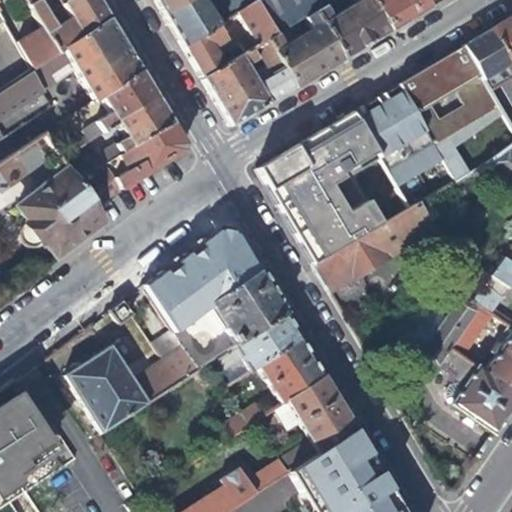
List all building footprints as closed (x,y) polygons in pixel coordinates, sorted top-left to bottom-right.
[(23,3),(20,0),(5,0),(11,10),(23,3)] [(33,0),(20,0),(23,3),(34,21),(40,32),(43,38),(54,55),(79,39),(69,21),(52,32),(33,0)] [(60,6),(69,21),(79,39),(105,22),(96,7),(91,0),(66,0),(67,2),(60,6)] [(148,0),(150,2),(160,18),(190,0),(148,0)] [(248,0),(190,0),(160,18),(168,32),(178,49),(215,28),(235,16),(252,6),(248,0)] [(248,0),(252,6),(271,37),(300,20),(310,14),(319,9),(332,1),(333,0),(248,0)] [(326,20),(319,9),(310,14),(339,62),(362,48),(386,34),(365,0),(349,0),(352,5),(326,20)] [(365,0),(386,34),(406,22),(424,12),(417,0),(365,0)] [(417,0),(424,12),(443,0),(417,0)] [(234,53),(236,57),(262,41),(271,37),(252,6),(235,16),(248,38),(236,46),(238,51),(234,53)] [(278,49),(271,37),(262,41),(292,90),(313,78),(339,62),(310,14),(300,20),(307,32),(278,49)] [(501,22),(484,32),(511,79),(511,16),(501,22)] [(62,67),(69,77),(73,83),(80,94),(129,63),(109,29),(105,22),(79,39),(54,55),(29,72),(18,79),(27,92),(30,98),(48,86),(44,79),(62,67)] [(5,32),(0,23),(0,73),(3,78),(8,86),(9,85),(18,79),(29,72),(18,54),(11,42),(5,32)] [(224,43),(215,28),(178,49),(186,63),(196,80),(218,67),(216,64),(209,52),(224,43)] [(486,95),(511,79),(484,32),(471,40),(458,48),(486,95)] [(18,54),(29,72),(54,55),(43,38),(18,54)] [(226,129),(292,90),(262,41),(236,57),(229,60),(218,67),(196,80),(216,112),(226,129)] [(511,148),(511,138),(486,95),(458,48),(432,63),(421,69),(480,168),(482,167),(511,148)] [(227,58),(216,64),(218,67),(229,60),(227,58)] [(89,107),(96,102),(136,76),(132,69),(129,63),(80,94),(89,107)] [(440,163),(452,184),(480,168),(421,69),(394,85),(440,163)] [(80,147),(112,127),(152,102),(145,90),(136,76),(96,102),(107,118),(78,135),(81,139),(76,142),(80,147)] [(64,89),(73,83),(69,77),(60,83),(64,89)] [(3,78),(0,79),(0,91),(8,86),(3,78)] [(17,98),(27,92),(18,79),(9,85),(17,98)] [(0,117),(11,110),(17,98),(9,85),(8,86),(0,91),(0,117)] [(359,115),(351,120),(381,171),(392,190),(393,191),(440,163),(394,85),(385,91),(378,95),(382,102),(374,106),(370,99),(366,102),(355,108),(359,115)] [(378,95),(370,99),(374,106),(382,102),(378,95)] [(121,142),(66,175),(71,183),(90,172),(99,167),(166,126),(158,112),(152,102),(112,127),(121,142)] [(355,108),(347,113),(351,120),(359,115),(355,108)] [(171,133),(166,126),(99,167),(90,172),(71,183),(88,209),(106,198),(111,195),(115,193),(133,182),(179,154),(179,148),(171,133)] [(19,130),(0,142),(10,157),(29,145),(19,130)] [(0,163),(10,157),(0,142),(0,141),(0,163)] [(511,148),(482,167),(495,191),(511,201),(511,148)] [(39,246),(50,261),(76,242),(99,225),(88,209),(71,183),(66,175),(64,172),(53,180),(52,180),(51,180),(50,180),(49,180),(48,181),(47,181),(46,182),(45,182),(44,182),(44,183),(43,183),(42,184),(42,185),(41,185),(40,186),(40,187),(39,188),(39,189),(38,189),(38,190),(38,191),(12,209),(23,224),(16,229),(15,230),(15,231),(14,232),(14,233),(14,234),(13,235),(13,236),(13,237),(13,239),(13,240),(13,241),(14,242),(14,243),(14,244),(15,245),(15,246),(16,247),(17,248),(18,248),(19,249),(20,250),(21,250),(21,251),(22,251),(23,251),(24,251),(25,251),(26,252),(27,251),(28,251),(29,251),(30,251),(31,251),(39,246)] [(431,234),(415,206),(406,212),(309,269),(316,282),(328,302),(358,285),(354,278),(431,234)] [(511,280),(511,327),(511,329),(511,330),(511,266),(502,260),(470,303),(479,308),(482,310),(506,277),(511,280)] [(206,332),(178,351),(192,373),(204,365),(279,316),(261,286),(253,273),(209,299),(206,309),(219,331),(209,338),(206,332)] [(430,369),(437,367),(440,363),(446,353),(469,322),(479,308),(470,303),(464,299),(456,301),(417,355),(420,363),(430,369)] [(117,304),(105,313),(114,326),(126,318),(117,304)] [(482,323),(504,339),(510,330),(511,329),(482,310),(479,308),(469,322),(478,328),(482,323)] [(234,360),(243,374),(253,367),(294,341),(284,325),(279,316),(204,365),(210,374),(214,371),(215,372),(219,370),(234,360)] [(456,360),(478,328),(469,322),(446,353),(456,360)] [(492,355),(478,375),(511,397),(511,330),(511,329),(510,330),(504,339),(498,347),(493,344),(488,352),(492,355)] [(146,348),(157,365),(178,351),(168,335),(146,348)] [(275,404),(279,402),(316,377),(301,353),(294,341),(253,367),(275,404)] [(95,436),(171,386),(157,365),(127,385),(106,350),(85,364),(60,379),(95,436)] [(171,386),(192,373),(178,351),(157,365),(171,386)] [(447,407),(490,438),(511,406),(511,397),(478,375),(456,360),(446,353),(440,363),(465,381),(462,385),(447,407)] [(229,384),(243,374),(234,360),(219,370),(229,384)] [(437,367),(462,385),(465,381),(440,363),(437,367)] [(279,402),(304,442),(311,455),(348,431),(329,400),(316,377),(279,402)] [(8,400),(0,405),(0,488),(4,486),(8,482),(3,474),(41,449),(8,400)] [(250,406),(237,415),(243,425),(248,422),(256,417),(257,416),(250,406)] [(216,443),(243,425),(237,415),(236,414),(208,432),(216,443)] [(262,426),(256,417),(248,422),(255,431),(262,426)] [(395,511),(348,431),(311,455),(298,465),(249,498),(226,511),(395,511)] [(304,442),(289,452),(298,465),(311,455),(304,442)] [(183,511),(226,511),(249,498),(298,465),(289,452),(289,451),(247,479),(239,466),(212,483),(217,490),(183,511)]
